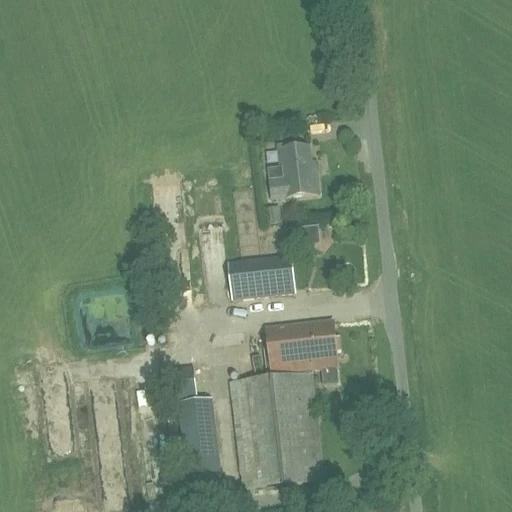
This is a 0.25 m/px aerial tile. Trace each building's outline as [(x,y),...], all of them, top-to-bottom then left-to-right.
[(286,183),(271,185),(273,202),(320,195),(317,173),(312,174),(309,148),(296,150),(295,145),(277,147),(279,166),(283,165),(286,183)] [(288,235),(289,253),(323,251),(322,233),(288,235)] [(232,302),(295,296),(291,259),(229,265),(232,302)] [(267,382),(231,386),(244,493),(325,484),(312,373),(339,370),(337,355),(341,354),(340,339),(335,340),(334,324),(267,332),(272,377),(267,377),(267,382)] [(210,401),(178,406),(187,473),(219,469),(210,401)]
